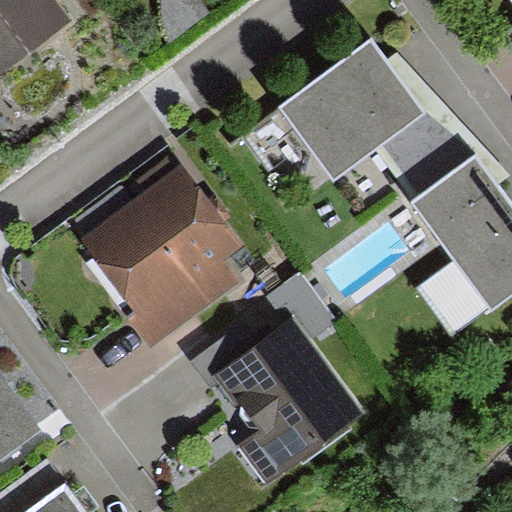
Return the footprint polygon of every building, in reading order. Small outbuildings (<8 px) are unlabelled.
[(0,0),(0,73),(70,21),(54,0),(0,0)] [(395,73),(373,43),(281,110),(336,185),(428,118),(395,73)] [(476,155),(411,203),(490,312),(511,296),(511,204),(488,172),(476,155)] [(87,235),(157,339),(244,281),(227,257),(246,245),(220,208),(192,165),(87,235)] [(238,445),(266,481),(357,411),(288,322),(265,340),(216,378),(256,431),(238,445)] [(0,454),(6,450),(39,426),(0,374),(0,454)] [(34,511),(84,511),(79,505),(67,488),(34,511)]
